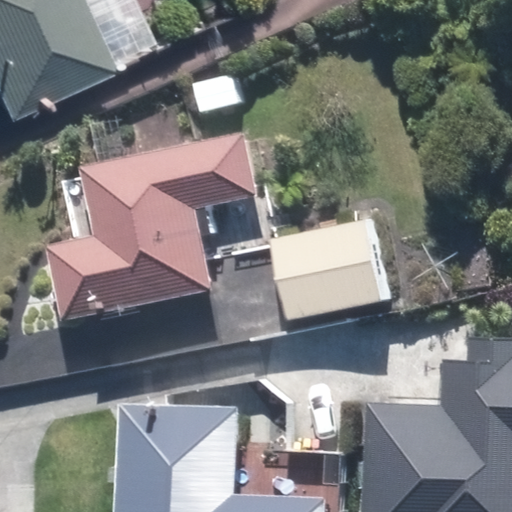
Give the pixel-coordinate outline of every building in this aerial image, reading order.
[(126,0),(0,0),(0,107),(2,113),(105,67),(102,60),(145,41),(126,0)] [(72,322),(221,291),(204,210),(266,197),(253,135),(88,169),(102,240),(57,249),(72,322)] [(376,222),(280,241),(297,322),(393,302),(376,222)] [(511,511),(511,338),(477,337),(477,362),(451,361),(449,406),(374,404),(370,511),(511,511)] [(336,511),(337,497),(243,495),(246,409),(128,405),(124,511),(336,511)]
